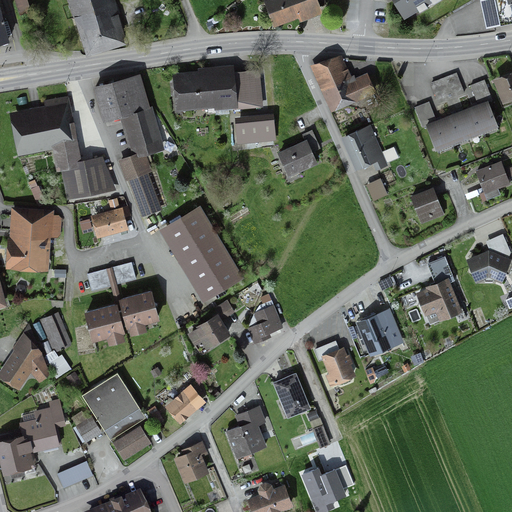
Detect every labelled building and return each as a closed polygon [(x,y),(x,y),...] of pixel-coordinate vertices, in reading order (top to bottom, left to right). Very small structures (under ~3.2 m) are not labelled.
[(15,0),(20,13),(30,10),(26,0),(15,0)] [(121,40),(107,0),(73,0),(90,49),(121,40)] [(275,22),(325,3),(323,0),(267,0),(275,22)] [(386,0),(388,2),(391,0),(395,0),(405,15),(417,8),(416,6),(425,0),(428,6),(433,3),(431,0),(386,0)] [(511,0),(497,3),(501,24),(511,21),(511,0)] [(0,13),(0,42),(7,40),(5,32),(10,31),(8,23),(3,24),(2,22),(4,22),(4,19),(2,20),(0,13)] [(345,80),(340,69),(346,66),(342,57),(335,57),(316,64),(331,98),(328,99),(331,105),(360,92),(362,96),(374,91),(367,76),(356,81),(354,76),(345,80)] [(234,108),(256,106),(252,70),(177,77),(179,105),(182,105),(182,108),(191,107),(191,104),(233,100),(234,108)] [(456,96),(464,92),(457,73),(444,78),(449,90),(453,89),(456,96)] [(511,95),(511,74),(498,80),(505,98),(511,95)] [(141,142),(144,152),(144,151),(161,147),(156,130),(154,130),(139,75),(96,87),(104,117),(106,118),(110,117),(113,113),(122,110),(121,108),(124,107),(135,144),(141,142)] [(431,83),(439,102),(447,99),(444,92),(449,90),(444,78),(431,83)] [(488,101),(492,99),(484,79),(471,85),(479,104),(472,107),(481,130),(497,124),(488,101)] [(444,92),(447,99),(456,96),(453,89),(449,90),(444,92)] [(52,142),(57,169),(65,168),(81,165),(68,97),(44,101),(46,111),(16,117),(22,148),(52,142)] [(436,148),(451,142),(442,118),(435,121),(429,102),(415,107),(423,126),(427,125),(436,148)] [(457,112),(466,136),(481,130),(472,107),(457,112)] [(442,118),(451,142),(466,136),(457,112),(442,118)] [(246,119),(248,139),(260,138),(259,118),(246,119)] [(358,164),(372,158),(377,169),(386,165),(369,125),(346,135),(358,164)] [(279,153),(288,173),(298,168),(298,170),(316,162),(310,148),(318,144),(312,130),(303,134),(306,141),(279,153)] [(151,169),(144,151),(144,152),(121,161),(127,177),(129,177),(143,215),(160,209),(146,170),(151,169)] [(65,168),(70,193),(83,191),(83,193),(110,187),(99,161),(81,165),(65,168)] [(498,194),(497,190),(497,187),(509,183),(501,162),(477,171),(488,198),(498,194)] [(29,182),(40,205),(44,203),(37,186),(36,186),(33,180),(29,182)] [(429,214),(430,216),(442,211),(433,188),(412,196),(420,218),(429,214)] [(127,229),(122,209),(92,217),(97,237),(127,229)] [(200,210),(170,228),(210,294),(240,276),(200,210)] [(58,229),(59,215),(44,214),(44,216),(19,215),(18,243),(12,243),(11,262),(41,264),(44,229),(58,229)] [(484,254),(470,260),(477,279),(489,274),(500,279),(508,260),(506,260),(510,252),(502,234),(495,238),(501,252),(499,257),(486,251),(484,254)] [(437,308),(441,318),(459,310),(447,280),(452,278),(443,257),(429,263),(436,279),(442,277),(444,281),(429,287),(429,289),(419,293),(426,312),(437,308)] [(131,262),(112,267),(116,283),(136,278),(131,262)] [(87,273),(92,290),(112,284),(107,268),(87,273)] [(50,300),(64,301),(66,269),(52,269),(50,300)] [(121,325),(128,324),(128,325),(157,318),(155,308),(157,303),(153,301),(150,291),(121,299),(124,308),(117,310),(116,304),(87,312),(89,322),(87,326),(91,328),(94,338),(123,331),(121,325)] [(227,333),(220,320),(234,311),(227,300),(208,312),(213,321),(191,334),(200,350),(227,333)] [(270,305),(256,311),(249,327),(256,343),(267,338),(266,334),(279,328),(270,305)] [(390,311),(362,323),(373,350),(401,339),(390,311)] [(57,313),(41,320),(54,351),(71,344),(57,313)] [(23,332),(28,336),(3,373),(17,383),(30,365),(36,369),(43,378),(49,372),(29,323),(23,332)] [(315,349),(319,359),(325,356),(335,381),(353,374),(348,363),(351,362),(348,355),(345,357),(342,349),(334,352),(330,343),(315,349)] [(47,364),(56,378),(71,368),(62,354),(47,364)] [(140,407),(117,372),(82,394),(104,429),(140,407)] [(295,373),(274,382),(288,416),(309,407),(295,373)] [(174,398),(177,401),(170,407),(180,418),(202,399),(190,385),(174,398)] [(0,446),(6,469),(27,464),(27,467),(33,466),(34,465),(29,448),(35,447),(35,448),(58,442),(52,420),(63,417),(61,406),(60,406),(58,400),(52,401),(53,407),(36,412),(38,419),(22,423),(24,432),(21,432),(21,437),(12,439),(11,435),(8,433),(0,435),(0,446)] [(243,428),(241,425),(227,431),(236,454),(250,449),(251,450),(265,445),(257,423),(265,420),(259,406),(245,412),(250,425),(243,428)] [(100,430),(91,416),(76,425),(85,439),(100,430)] [(114,441),(125,458),(150,442),(140,425),(114,441)] [(322,426),(314,429),(320,446),(329,443),(322,426)] [(202,441),(186,448),(189,453),(178,458),(186,478),(205,470),(199,456),(206,453),(202,441)] [(64,487),(93,475),(87,460),(58,473),(64,487)] [(329,498),(330,500),(345,494),(334,469),(326,473),(327,475),(318,479),(317,476),(306,481),(315,504),(329,498)] [(272,491),(270,485),(266,483),(262,485),(260,489),(262,494),(250,499),(254,511),(276,511),(278,508),(290,503),(284,486),(272,491)] [(144,511),(138,496),(120,503),(119,499),(112,502),(113,506),(99,511),(144,511)]
